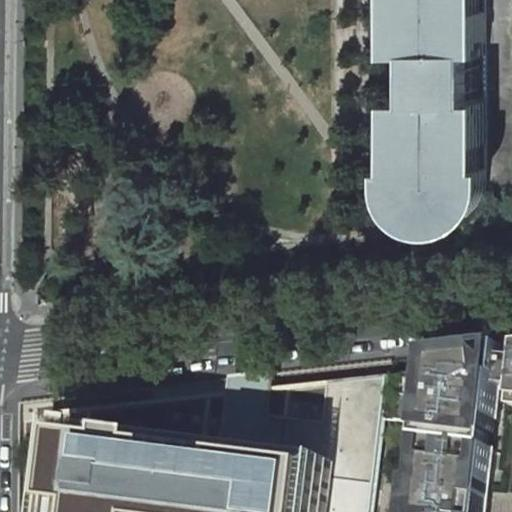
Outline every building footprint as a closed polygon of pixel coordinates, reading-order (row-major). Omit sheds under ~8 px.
[(421,0),(422,11),(409,11),(407,11),(407,54),(409,54),(422,54),(423,101),(410,101),(408,101),(408,143),(410,143),(423,143),(423,168),(411,168),(409,168),(409,187),(410,193),(411,194),(416,203),(425,212),(429,207),(438,211),(448,214),(458,213),(469,209),(473,214),(481,207),(487,200),(492,189),(493,180),(493,167),(486,167),(485,143),(493,143),(492,100),(485,100),(485,54),(492,54),(492,10),(484,11),(484,0),(421,0)] [(488,511),(490,502),(484,502),(485,493),(493,494),(498,452),(488,451),(493,404),(503,405),(505,388),(508,360),(510,348),(480,352),(466,474),(461,511),(488,511)] [(461,511),(466,474),(480,352),(438,357),(435,376),(392,381),(387,421),(427,426),(425,442),(435,443),(432,468),(421,466),(419,483),(425,483),(421,511),(461,511)] [(375,511),(387,421),(392,381),(55,417),(43,511),(375,511)] [(421,466),(432,468),(435,443),(425,442),(421,466)] [(415,511),(421,511),(425,483),(419,483),(415,511)] [(484,502),(490,502),(492,503),(493,494),(485,493),(484,502)]
